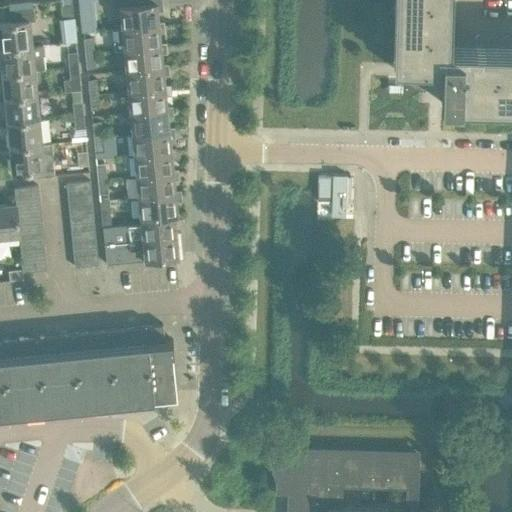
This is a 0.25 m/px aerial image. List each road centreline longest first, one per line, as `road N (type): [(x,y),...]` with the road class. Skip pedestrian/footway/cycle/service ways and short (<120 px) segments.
road 1 (residential): [(215,152),(511,159)]
road 2 (residential): [(0,318),(212,296)]
road 3 (residential): [(163,475),(206,427),(212,296)]
road 4 (residential): [(215,152),(220,0)]
road 5 (residential): [(212,296),(215,152)]
